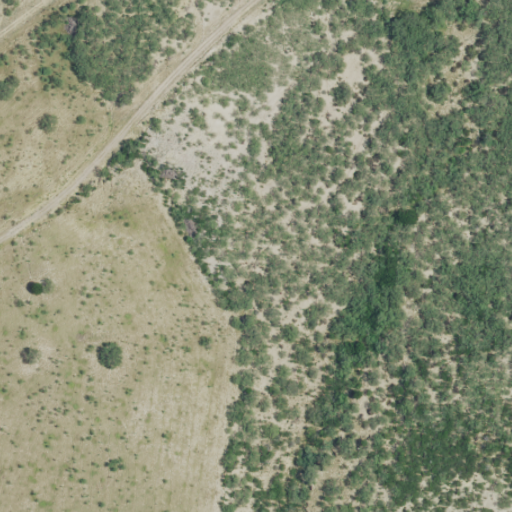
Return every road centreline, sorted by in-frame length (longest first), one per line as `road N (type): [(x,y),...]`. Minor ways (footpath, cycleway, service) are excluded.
road 1 (track): [(0,301),(328,13)]
road 2 (residential): [(0,76),(100,0)]
